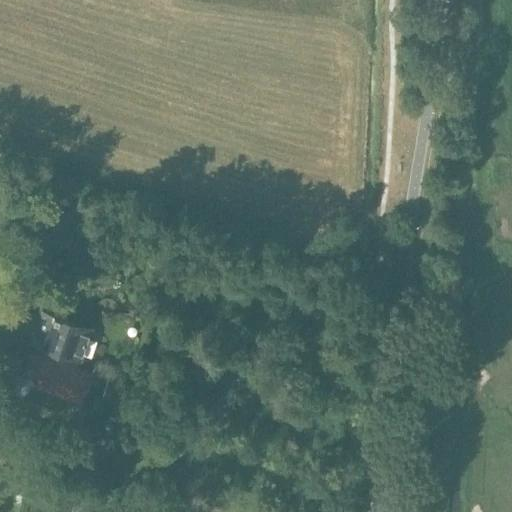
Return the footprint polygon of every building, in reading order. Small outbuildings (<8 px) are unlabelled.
[(66,350),(62,362),(71,365),(76,353),(79,354),(88,328),(56,317),(58,313),(52,311),(50,315),(43,312),(34,339),(66,350)] [(71,365),(62,362),(30,350),(20,379),(31,383),(26,399),(64,412),(69,396),(80,400),(90,371),(71,365)] [(91,373),(107,378),(111,364),(95,359),(91,373)] [(115,376),(129,381),(135,364),(120,359),(115,376)] [(143,388),(155,392),(170,396),(178,372),(162,367),(161,370),(150,367),(143,388)] [(131,383),(107,375),(107,378),(106,377),(99,399),(123,407),(131,383)] [(136,411),(148,415),(155,392),(143,388),(136,411)] [(148,415),(136,411),(129,434),(141,438),(148,415)] [(97,511),(101,502),(74,494),(68,511),(97,511)]
